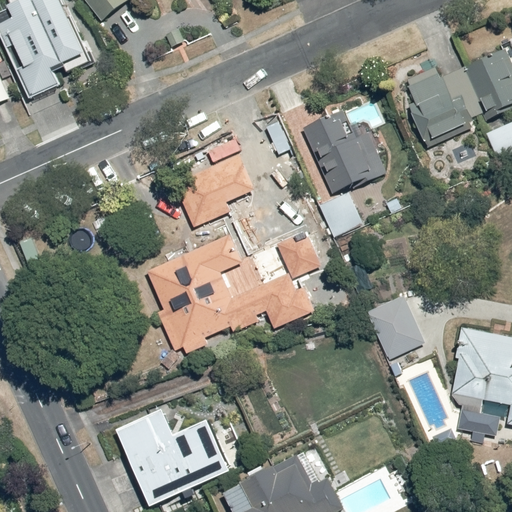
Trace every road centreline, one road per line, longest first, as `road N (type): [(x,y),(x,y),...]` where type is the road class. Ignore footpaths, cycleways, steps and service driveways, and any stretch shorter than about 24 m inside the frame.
road 1 (residential): [(0,183),(398,0)]
road 2 (secondary): [(0,315),(88,511)]
